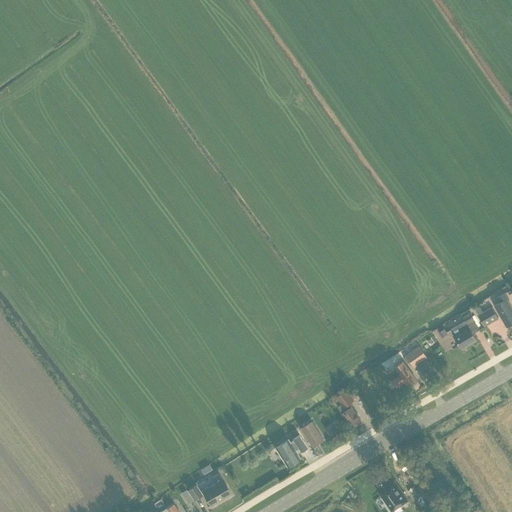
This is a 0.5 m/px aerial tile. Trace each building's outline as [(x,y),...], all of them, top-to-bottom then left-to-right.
[(507,326),(511,323),(511,307),(507,298),(508,298),(505,292),(497,297),(500,301),(494,305),(507,326)] [(499,318),(492,306),(478,314),(485,326),(499,318)] [(450,329),(454,336),(462,349),(477,340),(471,331),(478,326),(472,316),(450,329)] [(413,365),(426,356),(419,346),(406,355),(413,365)] [(396,367),(388,372),(393,379),(392,379),(397,387),(405,381),(409,386),(417,381),(408,368),(403,361),(397,366),(395,367),(396,367)] [(346,389),(337,396),(342,403),(338,407),(342,413),(346,420),(348,418),(353,425),(361,420),(349,403),(354,400),(346,389)] [(322,439),(311,421),(300,428),(312,445),(322,439)] [(287,438),(274,446),(287,466),(299,458),(297,453),(307,447),(299,435),(292,439),(293,440),(290,442),(287,438)] [(230,493),(218,472),(211,476),(214,482),(202,490),(210,505),(230,493)] [(390,484),(382,472),(373,478),(383,492),(380,493),(392,510),(407,500),(394,480),(390,484)] [(194,500),(202,495),(195,484),(187,490),(194,500)] [(158,511),(178,511),(173,503),(158,511)]
